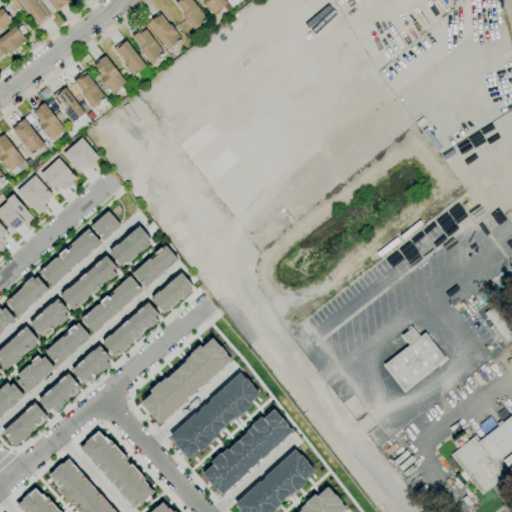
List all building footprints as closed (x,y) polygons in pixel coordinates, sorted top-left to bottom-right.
[(39,25),(18,0),(41,0),(39,2),(51,16),(39,25)] [(57,12),(47,0),(67,0),(69,2),(57,12)] [(195,30),(183,16),(185,15),(174,2),(176,0),(192,0),(208,20),(195,30)] [(214,14),(202,0),(224,0),(227,3),(214,14)] [(0,11),(3,9),(13,22),(0,31),(0,11)] [(169,50),(148,22),(160,13),(170,25),(171,25),(182,39),(169,50)] [(0,56),(0,39),(16,27),(17,29),(22,25),(27,31),(22,35),(26,41),(13,51),(12,50),(8,53),(7,52),(0,56)] [(151,64),(140,49),(142,48),(132,35),(143,26),(164,53),(157,59),(151,64)] [(133,77),(123,64),(124,63),(113,48),(125,39),(146,67),(133,77)] [(112,93),(98,76),(101,73),(94,64),(104,55),(126,82),(118,88),(112,93)] [(93,109),(81,94),(83,93),(73,80),(84,71),(105,98),(98,103),(99,105),(93,109)] [(72,124),(62,111),(63,110),(52,95),(64,86),(85,113),(72,124)] [(51,140),(37,123),(40,121),(32,111),(44,102),(65,129),(57,136),(57,135),(51,140)] [(32,156),(20,141),(22,140),(11,127),(23,118),(45,146),(39,151),(39,150),(32,156)] [(14,176),(11,172),(10,172),(0,159),(0,135),(3,133),(28,166),(14,176)] [(80,137),(97,157),(94,161),(95,163),(89,168),(87,166),(84,169),(81,166),(76,170),(61,154),(80,137)] [(39,174),(54,190),(59,185),(63,190),(67,187),(68,188),(73,183),(72,181),(76,178),(57,158),(39,174)] [(34,175),(16,191),(36,214),(40,211),(41,213),(47,208),(43,204),(48,201),(46,199),(51,195),(34,175)] [(6,201),(0,206),(0,218),(11,231),(17,226),(18,227),(23,223),(24,224),(32,217),(11,194),(4,200),(6,201)] [(107,210),(120,225),(102,240),(89,226),(107,210)] [(0,244),(9,235),(0,225),(0,244)] [(149,244),(146,240),(149,238),(138,226),(132,231),(132,230),(123,238),(124,238),(116,245),(116,244),(110,249),(111,250),(108,252),(121,266),(137,252),(137,253),(140,250),(141,251),(149,244)] [(87,229),(99,243),(76,263),(77,264),(71,269),(70,269),(60,278),(60,279),(54,284),(53,284),(51,286),(46,280),(44,281),(37,274),(39,272),(54,258),(55,258),(58,255),(57,254),(64,248),(66,251),(70,247),(68,245),(87,229)] [(130,273),(153,254),(153,253),(160,247),(160,248),(164,245),(176,259),(143,287),(136,279),(135,280),(131,275),(130,273)] [(104,255),(115,266),(111,270),(115,274),(108,280),(107,279),(104,282),(103,281),(98,286),(99,288),(98,289),(99,289),(93,294),(92,293),(92,294),(91,293),(86,297),(87,298),(75,309),(74,308),(72,310),(59,296),(61,293),(66,288),(67,288),(104,255)] [(191,290),(188,287),(190,284),(180,272),(174,277),(165,284),(166,285),(158,291),(157,290),(152,295),(153,296),(150,299),(162,313),(178,299),(179,299),(182,297),(183,298),(191,290)] [(30,276),(33,279),(36,277),(47,289),(41,294),(42,295),(34,302),(33,301),(26,308),(26,309),(21,314),(20,313),(17,315),(5,301),(21,287),(20,286),(23,284),(22,283),(30,276)] [(128,276),(141,289),(118,310),(118,311),(112,316),(101,325),(102,326),(96,331),(95,330),(93,333),(87,327),(86,328),(79,321),(81,319),(80,319),(96,305),(97,305),(100,302),(99,301),(106,295),(108,297),(112,294),(110,292),(128,276)] [(63,313),(66,317),(55,327),(54,326),(51,329),(52,330),(46,336),(42,332),(39,335),(29,323),(41,312),(41,311),(49,304),(50,304),(56,299),(67,310),(63,313)] [(147,302),(157,313),(154,317),(157,321),(150,327),(149,326),(146,329),(145,328),(140,333),(141,334),(140,335),(141,336),(136,341),(135,340),(134,341),(133,340),(128,344),(129,345),(118,356),(117,355),(114,357),(101,343),(104,340),(103,340),(109,335),(147,302)] [(511,336),(506,341),(484,313),(496,304),(511,323),(511,336)] [(0,311),(4,308),(13,319),(1,330),(2,331),(0,332),(0,311)] [(44,351),(66,331),(73,324),(74,325),(77,322),(90,336),(57,365),(51,359),(50,360),(44,354),(45,353),(44,351)] [(0,363),(0,347),(15,334),(21,328),(22,329),(25,326),(36,339),(33,342),(35,343),(34,345),(35,346),(30,350),(29,349),(28,350),(27,349),(19,356),(20,357),(13,364),(12,363),(5,369),(0,363)] [(404,391),(384,365),(409,345),(402,335),(412,327),(420,337),(425,333),(445,359),(404,391)] [(210,338),(218,346),(219,346),(230,358),(229,359),(230,360),(199,387),(199,386),(194,390),(195,391),(189,396),(189,395),(184,399),(185,400),(160,423),(159,422),(158,423),(143,407),(144,406),(140,402),(150,393),(148,390),(158,381),(159,382),(165,377),(166,378),(185,361),(184,360),(189,354),(198,345),(201,347),(210,338)] [(105,360),(108,363),(97,374),(96,373),(93,375),(94,376),(88,382),(84,378),(81,381),(71,370),(83,359),(83,358),(91,350),(92,351),(98,345),(109,357),(105,360)] [(19,378),(16,375),(27,364),(28,365),(31,362),(30,361),(37,356),(40,360),(43,357),(53,368),(41,379),(42,380),(33,388),(32,387),(26,393),(15,381),(19,378)] [(258,394),(251,386),(251,385),(241,373),(240,374),(239,372),(208,400),(209,401),(205,404),(204,404),(198,409),(199,410),(194,414),(193,413),(169,435),(170,436),(168,438),(183,453),(188,458),(198,448),(200,451),(210,442),(209,441),(215,435),(214,434),(233,417),(234,418),(240,413),(240,414),(250,405),(248,403),(258,394)] [(37,399),(43,394),(42,394),(48,389),(49,389),(58,381),(57,381),(63,375),(64,376),(67,373),(78,386),(76,389),(77,391),(76,392),(77,393),(72,396),(71,395),(70,397),(69,395),(63,401),(64,402),(61,404),(62,406),(55,412),(50,408),(47,411),(37,399)] [(0,387),(6,382),(9,385),(12,383),(22,395),(17,400),(17,401),(9,408),(8,407),(1,414),(2,415),(0,416),(0,387)] [(14,446),(36,426),(44,420),(43,419),(46,416),(34,402),(1,431),(6,436),(5,437),(9,442),(10,441),(14,446)] [(482,495),(451,455),(475,436),(479,441),(488,434),(480,424),(490,416),(496,424),(501,420),(496,414),(504,408),(511,418),(511,449),(496,462),(507,475),(482,495)] [(272,409),(280,417),(291,429),(290,429),(291,431),(261,458),(260,457),(256,461),(257,462),(251,467),(250,466),(246,470),(247,471),(222,494),(221,493),(219,494),(205,478),(206,477),(201,473),(212,463),(210,461),(220,452),(220,453),(226,447),(228,449),(247,432),(245,430),(251,425),(250,425),(260,416),(262,418),(272,409)] [(97,430),(103,437),(104,436),(108,441),(109,440),(122,454),(123,454),(127,458),(125,460),(129,464),(130,463),(141,475),(144,479),(143,481),(153,491),(148,496),(149,497),(145,501),(143,500),(140,504),(138,502),(133,507),(78,448),(84,443),(83,442),(90,435),(91,436),(97,430)] [(293,449),(299,455),(300,454),(307,462),(306,462),(314,470),(303,480),(305,482),(295,492),(295,491),(289,496),(288,495),(279,503),(280,504),(274,509),(275,510),(272,511),(239,511),(234,506),(234,505),(233,503),(259,480),(260,481),(263,478),(262,477),(293,449)] [(511,463),(508,467),(503,461),(511,453),(511,463)] [(48,475),(53,482),(57,487),(56,488),(70,504),(71,503),(75,506),(73,508),(76,511),(115,511),(67,458),(61,463),(60,462),(53,469),(54,470),(48,475)] [(342,511),(346,509),(340,502),(341,501),(334,494),(334,495),(326,486),(316,496),(314,493),(303,502),(304,503),(298,508),(299,509),(296,511),(342,511)] [(34,487),(40,494),(41,493),(45,498),(46,497),(59,511),(60,511),(61,511),(21,511),(15,505),(21,500),(20,499),(27,492),(28,493),(34,487)] [(161,502),(168,509),(168,508),(171,511),(149,511),(154,507),(155,508),(161,502)]
